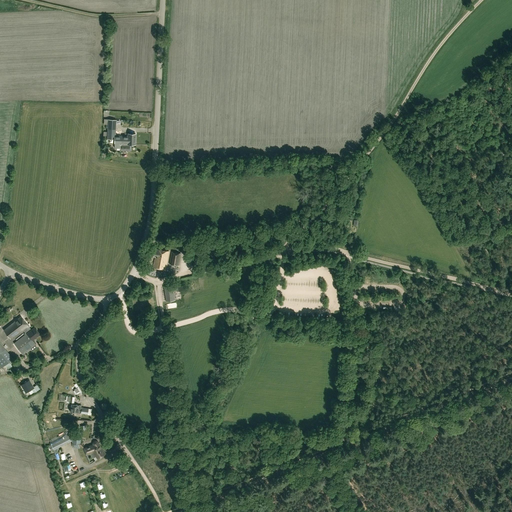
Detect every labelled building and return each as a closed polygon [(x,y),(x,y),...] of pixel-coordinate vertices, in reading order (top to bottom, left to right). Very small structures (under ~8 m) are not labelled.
[(129,136),(116,135),(116,134),(116,120),(108,119),(104,119),(104,124),(108,124),(108,139),(115,139),(115,148),(122,148),(122,150),(130,150),(130,145),(130,144),(136,144),(136,134),(129,133),(129,136)] [(190,264),(197,265),(200,249),(193,247),(190,264)] [(165,269),(169,251),(155,248),(154,256),(155,256),(154,267),(165,269)] [(179,265),(181,253),(172,251),(170,264),(179,265)] [(166,301),(175,300),(173,285),(164,287),(166,301)] [(26,333),(31,329),(21,316),(4,329),(11,338),(23,329),(26,333)] [(31,329),(26,333),(26,334),(15,343),(23,354),(36,344),(33,339),(40,334),(35,327),(32,329),(31,329)] [(6,348),(0,352),(0,367),(0,368),(13,358),(6,349),(6,348)] [(33,387),(29,380),(22,385),(26,392),(28,391),(31,394),(34,392),(34,393),(40,389),(37,384),(33,387)] [(76,395),(82,392),(79,387),(77,383),(75,385),(77,388),(73,390),(76,395)] [(91,414),(92,409),(88,408),(82,407),(82,405),(72,404),(71,412),(80,413),(81,413),(91,414)] [(81,444),(81,435),(82,430),(73,429),(72,444),(81,444)] [(69,436),(68,435),(51,444),(49,445),(51,449),(53,448),(54,450),(72,441),(70,436),(69,436)] [(92,444),(92,445),(85,447),(87,454),(90,452),(93,457),(95,460),(98,458),(105,453),(99,443),(98,443),(98,442),(98,441),(97,441),(97,440),(96,440),(95,440),(94,440),(94,441),(93,441),(93,442),(92,442),(92,443),(92,444)] [(72,471),(70,464),(63,466),(65,473),(68,472),(68,475),(74,473),(73,470),(72,471)]
